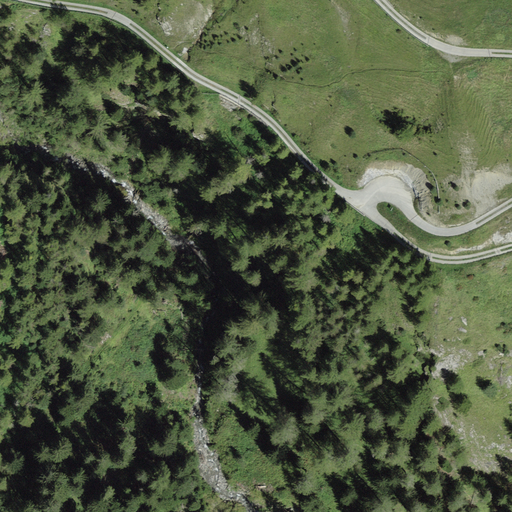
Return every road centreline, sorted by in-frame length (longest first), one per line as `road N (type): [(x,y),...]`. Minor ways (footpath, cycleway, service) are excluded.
road 1 (track): [(358,205),(299,160),(254,111),(118,14),(45,0)]
road 2 (track): [(511,205),(440,235),(385,195),(358,205)]
road 3 (track): [(358,205),(418,254),(469,259),(511,247)]
road 4 (track): [(380,0),(412,37),(465,56),(511,58)]
